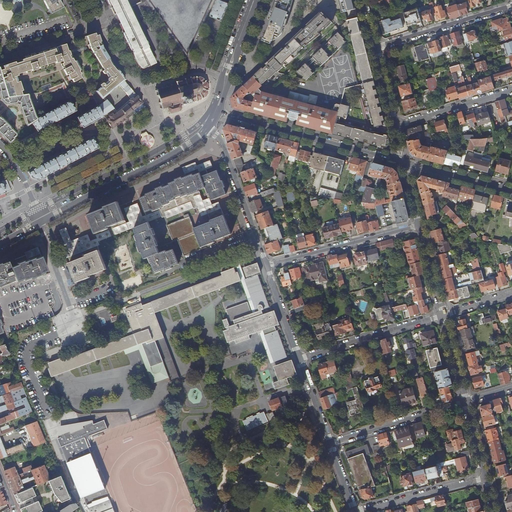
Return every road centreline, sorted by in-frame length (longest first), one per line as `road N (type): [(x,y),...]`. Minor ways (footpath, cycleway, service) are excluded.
road 1 (secondary): [(207,127),(168,157),(38,223)]
road 2 (residential): [(398,160),(213,114)]
road 3 (residential): [(265,266),(419,225)]
road 4 (residential): [(207,127),(221,142),(265,266)]
road 5 (residential): [(444,315),(300,359)]
road 6 (residential): [(375,48),(511,6)]
road 7 (residential): [(330,444),(465,402)]
road 8 (residential): [(485,477),(357,511)]
road 9 (residential): [(511,90),(395,126)]
road 10 (secondary): [(254,0),(213,114)]
